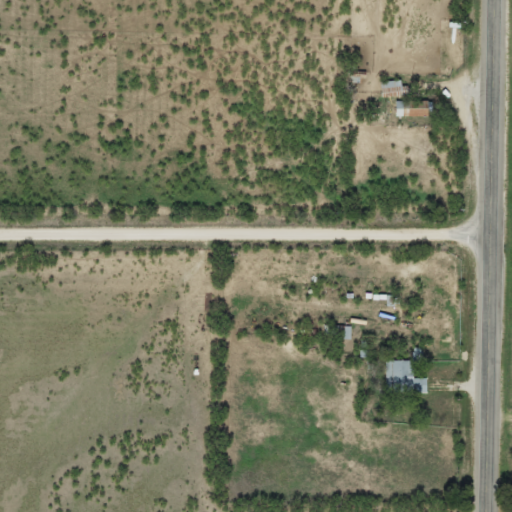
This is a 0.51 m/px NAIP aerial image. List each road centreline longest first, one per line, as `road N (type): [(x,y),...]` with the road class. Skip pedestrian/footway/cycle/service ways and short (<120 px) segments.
road 1 (trunk): [(486,511),(492,0)]
road 2 (tertiary): [(0,236),(492,240)]
